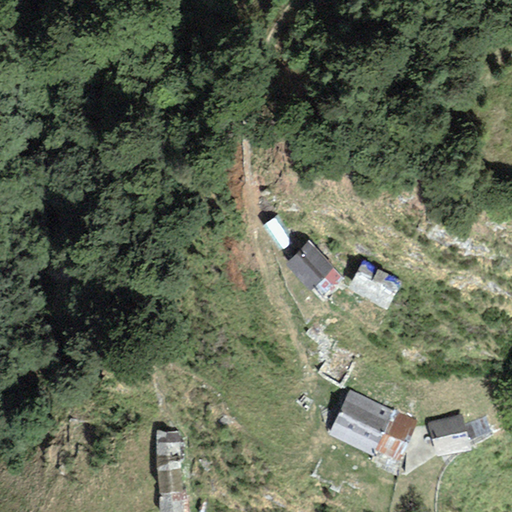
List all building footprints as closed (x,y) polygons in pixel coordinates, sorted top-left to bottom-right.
[(292,244),(274,218),(265,224),(282,250),(292,244)] [(332,269),(334,268),(308,242),(284,265),(310,291),(313,289),(315,286),(332,269)] [(402,283),(362,261),(347,288),(387,310),(402,283)] [(342,279),(332,269),(315,286),(313,289),(323,299),(342,279)] [(392,411),(348,390),(327,435),(371,455),(374,450),(392,411)] [(417,423),(392,411),(374,450),(399,462),(417,423)] [(462,415),(426,423),(434,456),(470,448),(469,446),(464,425),(462,415)] [(486,416),(464,425),(469,446),(492,434),(486,416)] [(159,497),(182,496),(179,430),(155,432),(159,497)] [(183,511),(182,496),(159,497),(159,511),(183,511)]
